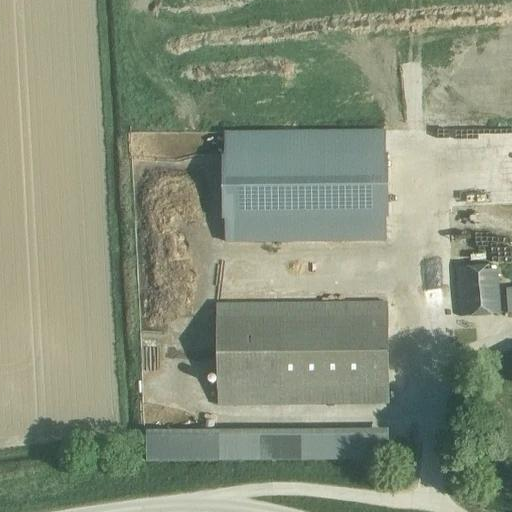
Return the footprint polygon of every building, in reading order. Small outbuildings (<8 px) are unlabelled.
[(493,140),(462,147),(466,164),(497,156),(493,140)] [(386,219),(386,154),(224,156),(225,220),(386,219)] [(496,266),(457,269),(461,318),(500,315),(496,266)] [(390,317),(410,316),(409,288),(389,288),(390,317)] [(387,316),(215,320),(217,391),(388,387),(387,316)] [(145,439),(145,463),(388,459),(387,434),(145,439)]
